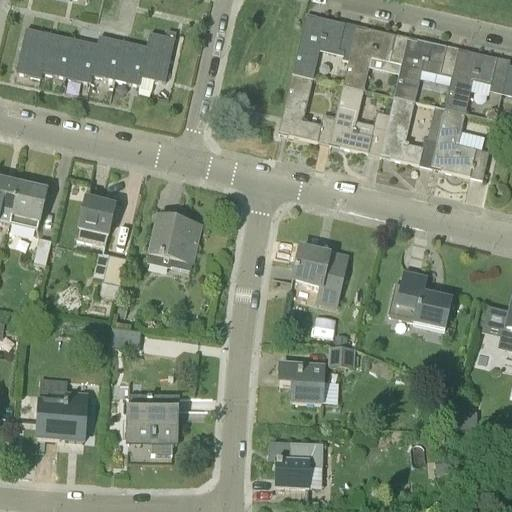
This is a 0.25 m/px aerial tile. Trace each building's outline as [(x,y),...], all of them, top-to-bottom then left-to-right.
[(347,65),(355,29),(344,26),(343,28),(304,19),(291,77),(312,82),(320,51),(342,56),(341,63),(347,65)] [(399,70),(406,41),(395,38),(395,40),(368,34),(368,32),(355,29),(347,65),(341,88),(363,93),(370,63),(399,70)] [(39,83),(49,38),(24,32),(14,77),(39,83)] [(137,89),(149,37),(148,37),(146,50),(122,45),(114,84),(137,89)] [(149,37),(137,89),(138,90),(140,82),(164,87),(174,43),(149,37)] [(64,82),(73,43),(49,38),(39,83),(40,83),(41,77),(64,82)] [(88,87),(99,40),(98,40),(96,48),(73,43),(64,82),(88,87)] [(114,84),(122,45),(99,40),(88,87),(89,87),(91,79),(114,84)] [(450,81),(457,53),(445,50),(444,51),(414,44),(415,43),(406,41),(399,70),(392,99),(414,104),(421,75),(450,81)] [(443,111),(464,115),(471,86),(489,90),(488,96),(501,99),(509,65),(457,53),(450,81),(443,111)] [(302,125),(312,82),(291,77),(277,138),(316,147),(327,150),(334,121),(322,119),(320,129),(302,125)] [(353,136),(363,93),(341,88),(334,121),(327,150),(338,152),(338,151),(367,159),(378,161),(385,133),(372,130),(370,140),(353,136)] [(404,148),(414,104),(392,99),(385,133),(378,161),(388,164),(389,163),(418,169),(418,171),(428,173),(435,145),(423,142),(421,152),(404,148)] [(456,150),(464,115),(443,111),(435,145),(428,173),(430,174),(430,172),(468,181),(468,182),(481,185),(487,157),(456,150)] [(0,225),(9,228),(18,189),(0,184),(0,225)] [(18,189),(9,228),(34,234),(46,195),(18,189)] [(106,242),(114,211),(84,204),(75,244),(103,251),(106,242)] [(191,269),(200,231),(157,221),(148,259),(171,264),(169,271),(188,276),(190,269),(191,269)] [(44,270),(51,246),(38,243),(32,267),(44,270)] [(334,314),(346,263),(298,253),(290,289),(317,295),(314,309),(334,314)] [(119,290),(125,263),(107,260),(102,287),(119,290)] [(422,296),(426,282),(403,277),(400,291),(393,289),(385,321),(442,336),(450,303),(422,296)] [(119,290),(102,287),(99,299),(117,303),(119,290)] [(124,319),(127,309),(117,307),(115,317),(124,319)] [(138,356),(141,335),(110,331),(107,352),(138,356)] [(334,351),(345,352),(346,340),(335,339),(334,351)] [(354,353),(332,351),(327,351),(326,372),(352,374),(354,353)] [(331,409),(332,388),(323,387),(324,371),(279,369),(277,391),(290,392),(289,407),(331,409)] [(83,447),(86,397),(64,395),(63,404),(38,403),(35,443),(83,447)] [(177,449),(178,400),(126,399),(125,448),(177,449)] [(321,493),(321,472),(322,449),(274,447),(274,458),(275,459),(275,466),(274,492),(307,493),(321,493)] [(447,477),(446,463),(434,464),(434,477),(447,477)]
